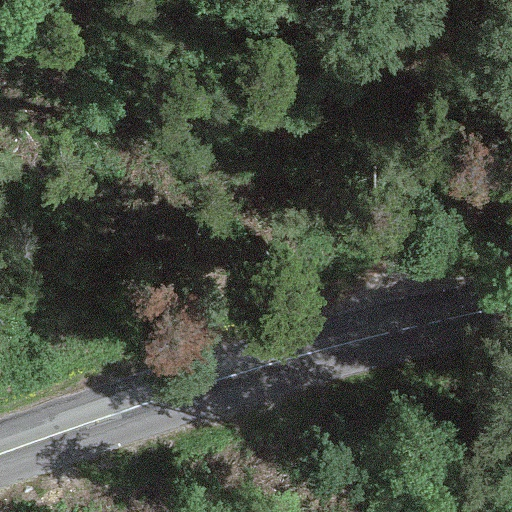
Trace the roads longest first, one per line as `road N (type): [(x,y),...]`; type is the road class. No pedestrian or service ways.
road 1 (secondary): [(511,310),(133,404),(0,455)]
road 2 (track): [(511,143),(424,249),(375,340)]
